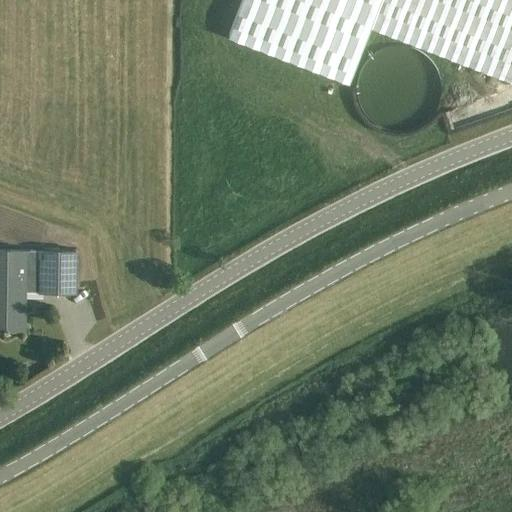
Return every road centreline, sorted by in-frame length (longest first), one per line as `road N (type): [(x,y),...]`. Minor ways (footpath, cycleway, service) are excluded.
road 1 (tertiary): [(0,476),(327,278),(511,193)]
road 2 (unclassified): [(0,416),(303,229),(511,138)]
